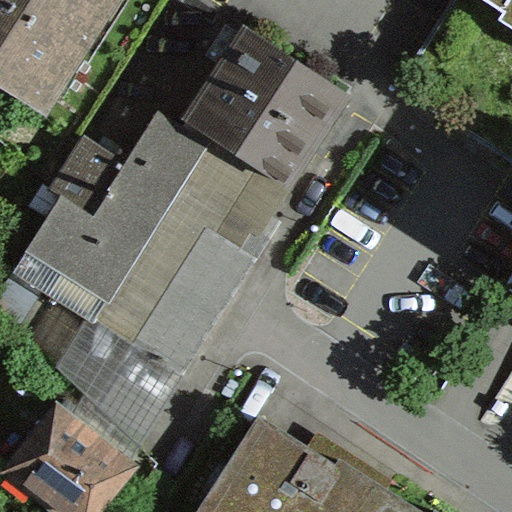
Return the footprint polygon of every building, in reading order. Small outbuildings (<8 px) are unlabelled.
[(101,0),(0,0),(0,90),(30,110),(101,0)] [(511,18),(483,0),(433,0),(379,82),(393,91),(511,168),(511,18)] [(511,0),(483,0),(511,18),(511,0)] [(349,94),(239,22),(177,117),(292,191),(349,94)] [(90,214),(59,193),(10,268),(89,319),(181,379),(285,220),(277,215),(292,191),(177,117),(160,106),(90,214)] [(105,511),(142,456),(53,398),(1,477),(55,511),(105,511)] [(309,448),(261,416),(196,511),(441,511),(436,509),(434,511),(425,511),(388,487),(393,479),(320,431),(309,448)] [(180,481),(160,467),(145,488),(165,502),(180,481)]
